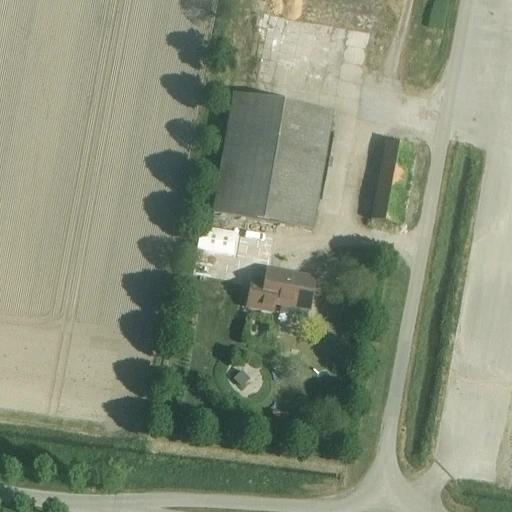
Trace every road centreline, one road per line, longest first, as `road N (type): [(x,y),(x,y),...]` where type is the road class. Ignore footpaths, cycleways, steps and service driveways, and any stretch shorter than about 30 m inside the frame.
road 1 (unclassified): [(382,498),(470,0)]
road 2 (unclassified): [(93,506),(334,506),(382,498)]
